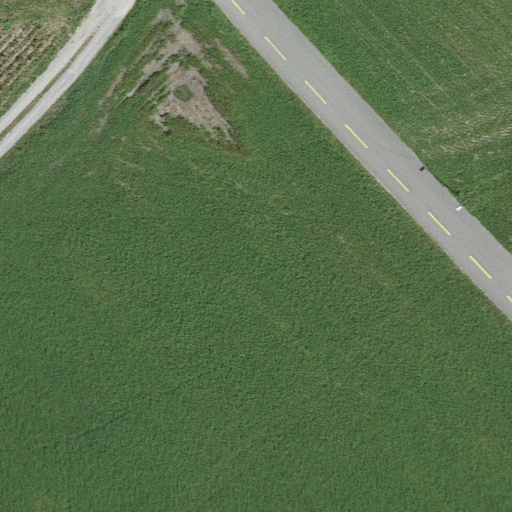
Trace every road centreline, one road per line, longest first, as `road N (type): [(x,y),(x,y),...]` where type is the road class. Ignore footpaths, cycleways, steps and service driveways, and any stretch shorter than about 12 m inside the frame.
road 1 (unclassified): [(511,295),(395,181),(236,0)]
road 2 (track): [(112,0),(0,139)]
